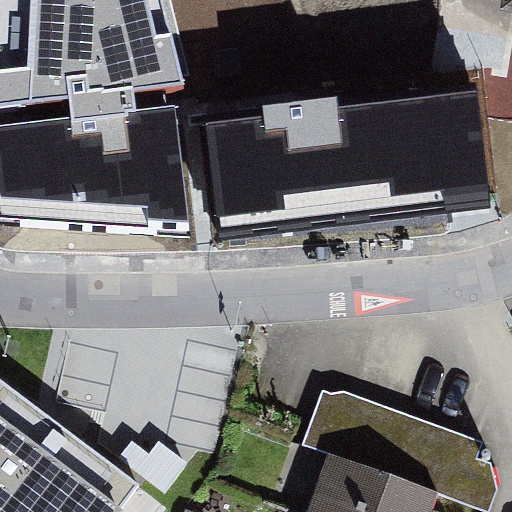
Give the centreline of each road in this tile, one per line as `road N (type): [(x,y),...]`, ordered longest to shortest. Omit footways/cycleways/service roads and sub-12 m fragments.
road 1 (residential): [(511,263),(428,284),(220,300),(0,297)]
road 2 (unknown): [(428,284),(499,354),(511,380)]
